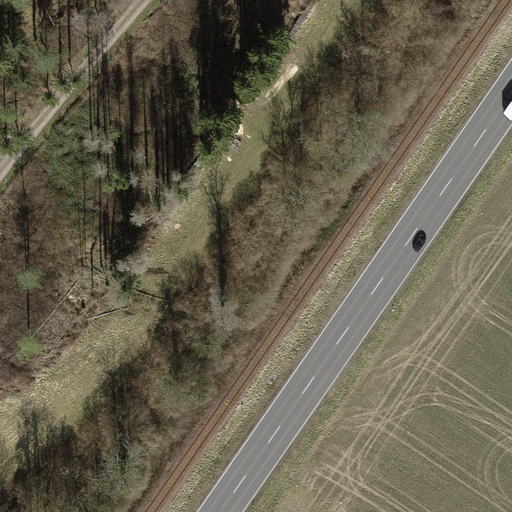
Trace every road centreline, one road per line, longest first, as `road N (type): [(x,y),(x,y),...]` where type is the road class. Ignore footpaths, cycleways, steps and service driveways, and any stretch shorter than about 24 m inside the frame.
road 1 (primary): [(511,98),(226,511)]
road 2 (track): [(139,0),(0,172)]
